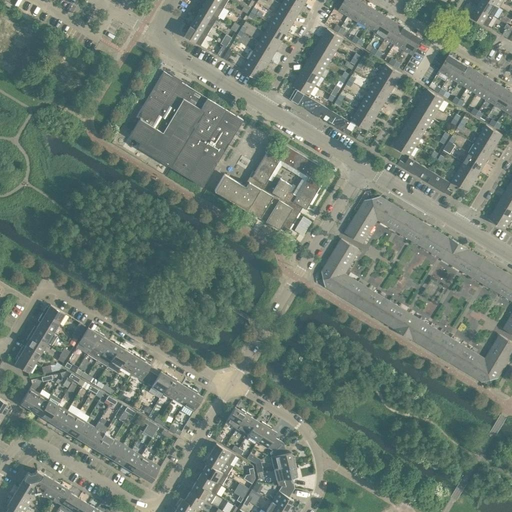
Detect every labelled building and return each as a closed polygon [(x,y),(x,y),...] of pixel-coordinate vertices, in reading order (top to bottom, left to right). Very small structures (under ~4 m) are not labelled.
[(224,7),(212,0),(206,0),(202,6),(218,16),(224,7)] [(246,3),(242,0),(233,0),(243,6),(249,9),(255,0),(254,0),(249,0),(248,4),(246,3)] [(284,0),(282,4),(298,14),(304,5),(296,0),(284,0)] [(344,0),(343,2),(339,9),(348,15),(357,0),(344,0)] [(358,21),(367,4),(360,0),(357,0),(348,15),(358,21)] [(481,0),(478,6),(494,15),(500,6),(489,0),(481,0)] [(298,14),(282,4),(276,13),(293,23),(298,14)] [(367,26),(377,10),(367,4),(358,21),(367,26)] [(218,16),(202,6),(197,16),(213,25),(218,16)] [(472,16),(488,25),(494,15),(478,6),(472,16)] [(376,32),(386,16),(377,10),(367,26),(376,32)] [(293,23),(276,13),(271,22),(287,32),(293,23)] [(213,25),(197,16),(191,25),(207,35),(213,25)] [(386,16),(376,32),(385,38),(395,21),(386,16)] [(395,21),(385,38),(395,43),(404,27),(395,21)] [(287,32),(271,22),(265,32),(282,42),(287,32)] [(503,34),(508,37),(511,29),(511,26),(507,23),(504,27),(506,28),(503,34)] [(185,35),(201,44),(207,35),(191,25),(185,35)] [(404,27),(395,43),(404,49),(414,32),(404,27)] [(344,38),(327,28),(322,38),(338,48),(344,38)] [(282,42),(265,32),(260,41),(276,51),(282,42)] [(413,55),(423,38),(414,32),(404,49),(413,55)] [(316,47),(332,57),(338,48),(322,38),(316,47)] [(276,51),(260,41),(254,50),(271,60),(276,51)] [(221,56),(226,46),(223,44),(217,54),(221,56)] [(332,57),(316,47),(310,56),(327,66),(332,57)] [(271,60),(254,50),(248,59),(265,69),(271,60)] [(449,54),(439,70),(449,76),(459,59),(449,54)] [(305,65),(321,75),(327,66),(310,56),(305,65)] [(243,69),(259,79),(265,69),(248,59),(243,69)] [(458,82),(468,65),(459,59),(449,76),(458,82)] [(402,73),(386,63),(380,73),(396,83),(402,73)] [(321,75),(305,65),(299,75),(316,85),(321,75)] [(467,87),(477,71),(468,65),(458,82),(467,87)] [(129,135),(141,142),(138,146),(203,185),(243,119),(163,71),(136,116),(139,118),(129,135)] [(477,93),(486,76),(477,71),(467,87),(477,93)] [(374,82),(391,92),(396,83),(380,73),(374,82)] [(293,84),(310,94),(316,85),(299,75),(293,84)] [(486,76),(477,93),(486,98),(496,82),(486,76)] [(369,91),(385,101),(391,92),(374,82),(369,91)] [(496,82),(486,98),(495,104),(505,87),(496,82)] [(511,91),(505,87),(495,104),(504,109),(511,96),(511,91)] [(290,98),(320,116),(323,112),(326,114),(330,109),(296,88),(290,98)] [(444,99),(428,89),(422,98),(438,108),(444,99)] [(385,101),(369,91),(363,101),(380,111),(385,101)] [(416,108),(433,118),(438,108),(422,98),(416,108)] [(380,111),(363,101),(358,110),(374,120),(380,111)] [(433,118),(416,108),(411,117),(427,127),(433,118)] [(352,131),(347,127),(351,121),(330,109),(326,114),(330,117),(328,121),(350,134),(352,131)] [(352,120),(368,129),(374,120),(358,110),(352,120)] [(405,126),(422,136),(427,127),(411,117),(405,126)] [(503,134),(486,124),(480,134),(497,144),(503,134)] [(422,136),(405,126),(400,135),(416,145),(422,136)] [(475,143),(491,153),(497,144),(480,134),(475,143)] [(394,145),(410,155),(416,145),(400,135),(394,145)] [(447,145),(444,149),(451,153),(456,144),(454,143),(449,140),(447,145)] [(469,152),(486,162),(491,153),(475,143),(469,152)] [(286,145),(279,155),(268,149),(246,186),(225,173),(215,190),(279,229),(282,224),(289,228),(302,207),(306,209),(322,181),(312,175),(318,164),(286,145)] [(486,162),(469,152),(464,161),(480,171),(486,162)] [(451,182),(409,157),(406,163),(400,160),(398,163),(421,177),(423,172),(431,177),(428,181),(451,195),(453,191),(448,188),(451,182)] [(480,171),(464,161),(458,171),(474,181),(480,171)] [(452,180),(469,190),(474,181),(458,171),(452,180)] [(501,199),(511,206),(511,193),(506,190),(501,199)] [(377,216),(382,218),(391,202),(380,195),(373,197),(377,216)] [(375,220),(377,216),(373,197),(365,199),(358,210),(375,220)] [(495,209),(511,219),(511,217),(511,206),(501,199),(495,209)] [(382,218),(380,220),(391,227),(402,208),(391,202),(382,218)] [(402,208),(391,227),(401,233),(412,215),(402,208)] [(489,218),(506,228),(511,219),(495,209),(489,218)] [(376,221),(375,220),(358,210),(352,221),(370,232),(376,221)] [(412,215),(401,233),(412,239),(423,221),(412,215)] [(345,232),(363,243),(370,232),(352,221),(345,232)] [(423,221),(412,239),(422,245),(433,227),(423,221)] [(433,227),(422,245),(432,252),(443,234),(433,227)] [(450,237),(450,238),(443,234),(432,252),(443,258),(454,239),(450,237)] [(360,249),(341,238),(335,249),(353,260),(360,249)] [(454,239),(443,258),(453,264),(464,246),(454,239)] [(468,248),(464,246),(453,264),(464,271),(475,252),(468,248)] [(345,269),(347,270),(353,260),(335,249),(328,259),(345,269)] [(475,252),(464,271),(474,277),(485,259),(475,252)] [(342,274),(345,269),(328,259),(322,270),(324,278),(342,274)] [(485,259),(474,277),(484,283),(495,265),(485,259)] [(495,265),(484,283),(495,289),(506,271),(495,265)] [(511,275),(506,271),(495,289),(505,296),(511,284),(511,275)] [(347,276),(342,274),(324,278),(326,286),(337,293),(347,276)] [(348,274),(347,276),(337,293),(347,299),(358,281),(348,274)] [(358,281),(347,299),(358,305),(369,287),(358,281)] [(369,287),(358,305),(368,312),(379,293),(369,287)] [(379,293),(368,312),(378,318),(389,300),(379,293)] [(389,300),(378,318),(389,324),(400,306),(389,300)] [(50,304),(49,307),(46,306),(42,313),(59,323),(65,313),(50,304)] [(395,328),(395,329),(399,331),(410,312),(400,306),(389,324),(395,328)] [(410,312),(399,331),(409,337),(420,318),(410,312)] [(38,320),(40,321),(38,324),(53,333),(59,323),(42,313),(38,320)] [(503,328),(511,332),(511,318),(510,317),(503,328)] [(413,339),(420,343),(431,325),(420,318),(409,337),(413,339)] [(85,325),(80,322),(74,332),(79,335),(85,325)] [(57,335),(53,333),(38,324),(37,327),(35,325),(30,332),(47,342),(51,345),(57,335)] [(431,325),(420,343),(430,349),(441,331),(431,325)] [(100,332),(95,329),(94,330),(88,327),(76,347),(87,353),(90,348),(100,332)] [(441,331),(430,349),(440,355),(452,337),(441,331)] [(26,339),(28,340),(27,343),(41,352),(47,342),(30,332),(26,339)] [(104,336),(105,335),(100,332),(90,348),(87,353),(97,359),(109,339),(104,336)] [(511,354),(511,340),(500,334),(493,344),(511,355),(511,354)] [(452,337),(440,355),(451,362),(462,343),(452,337)] [(115,341),(114,343),(109,339),(97,359),(107,366),(120,344),(115,341)] [(25,346),(23,345),(19,352),(35,362),(41,352),(27,343),(25,346)] [(462,343),(451,362),(461,368),(472,350),(462,343)] [(124,349),(125,347),(120,344),(107,366),(118,372),(121,367),(130,352),(124,349)] [(487,355),(489,356),(505,366),(511,355),(493,344),(487,355)] [(482,358),(483,356),(472,350),(461,368),(472,374),(482,358)] [(15,359),(17,360),(15,363),(29,372),(35,362),(19,352),(15,359)] [(136,354),(135,355),(130,352),(121,367),(131,373),(141,357),(136,354)] [(489,356),(486,361),(490,379),(498,377),(505,366),(489,356)] [(145,361),(146,360),(141,357),(131,373),(147,382),(153,372),(148,369),(151,364),(145,361)] [(486,361),(482,358),(472,374),(483,381),(490,379),(486,361)] [(161,371),(158,375),(153,372),(147,382),(163,392),(172,376),(167,373),(167,374),(161,371)] [(177,380),(177,379),(172,376),(163,392),(173,398),(182,383),(177,380)] [(188,385),(187,387),(182,383),(173,398),(183,404),(193,388),(188,385)] [(30,387),(21,403),(30,408),(40,393),(30,387)] [(197,393),(198,391),(193,388),(183,404),(194,411),(203,396),(197,393)] [(40,414),(51,395),(42,389),(40,393),(30,408),(40,414)] [(49,420),(58,404),(61,399),(52,394),(51,395),(40,414),(49,420)] [(10,404),(0,397),(0,410),(5,414),(10,404)] [(58,425),(67,410),(58,404),(49,420),(58,425)] [(146,404),(143,409),(149,412),(151,408),(146,404)] [(241,409),(241,410),(235,407),(226,421),(237,428),(247,412),(241,409)] [(67,431),(77,415),(67,410),(58,425),(67,431)] [(251,416),(252,415),(247,412),(237,428),(247,434),(256,419),(251,416)] [(77,436),(86,421),(77,415),(67,431),(77,436)] [(262,421),(261,422),(256,419),(247,434),(250,436),(247,440),(254,444),(257,440),(267,424),(262,421)] [(86,442),(95,427),(86,421),(77,436),(86,442)] [(95,427),(86,442),(95,448),(105,432),(108,427),(98,422),(95,427)] [(271,428),(272,427),(267,424),(257,440),(273,450),(283,442),(274,436),(277,432),(271,428)] [(105,453),(114,438),(105,432),(95,448),(105,453)] [(114,459),(123,443),(114,438),(105,453),(114,459)] [(291,451),(286,453),(283,442),(273,450),(270,452),(274,468),(277,467),(296,463),(294,457),(293,458),(291,451)] [(123,464),(132,449),(123,443),(114,459),(123,464)] [(236,455),(216,443),(210,452),(230,464),(236,455)] [(132,470),(141,455),(132,449),(123,464),(132,470)] [(204,462),(207,463),(220,471),(220,470),(222,472),(227,475),(233,466),(230,464),(210,452),(204,462)] [(141,476),(151,460),(141,455),(132,470),(141,476)] [(151,481),(160,466),(151,460),(141,476),(151,481)] [(207,463),(201,472),(222,484),(227,475),(222,472),(220,470),(220,471),(207,463)] [(296,469),(297,469),(296,463),(277,467),(274,468),(278,485),(282,485),(295,487),(292,477),(297,475),(296,469)] [(34,495),(42,493),(42,494),(52,478),(37,469),(35,472),(30,473),(28,471),(19,486),(34,496),(34,495)] [(222,484),(201,472),(196,481),(216,494),(222,484)] [(252,483),(255,478),(254,472),(250,473),(246,474),(243,478),(252,483)] [(52,499),(61,484),(52,478),(42,494),(52,499)] [(216,494),(196,481),(190,491),(205,500),(210,503),(216,494)] [(69,492),(71,490),(61,484),(52,499),(61,504),(61,505),(69,491),(69,492)] [(289,496),(295,487),(282,485),(272,501),(288,511),(291,506),(290,505),(293,499),(289,496)] [(34,496),(19,486),(13,496),(28,505),(34,496)] [(61,504),(59,507),(68,511),(69,511),(79,497),(69,492),(69,491),(61,505),(61,504)] [(197,508),(199,510),(205,500),(190,491),(185,499),(184,500),(198,508),(197,508)] [(7,505),(9,507),(9,506),(19,511),(24,511),(28,505),(13,496),(7,505)] [(79,497),(69,511),(82,511),(88,503),(79,497)] [(185,499),(183,498),(177,508),(183,511),(195,511),(197,508),(198,508),(184,500),(185,499)] [(287,511),(288,511),(272,501),(266,511),(267,511),(287,511)] [(88,503),(82,511),(94,511),(97,508),(88,503)]
